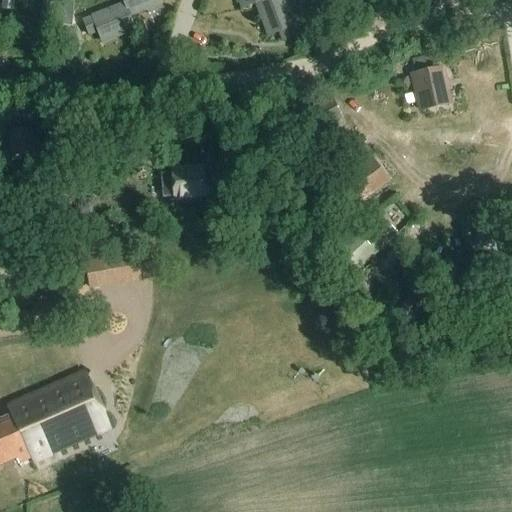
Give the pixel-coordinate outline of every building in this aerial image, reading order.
[(44,0),(43,18),(53,20),(55,0),(44,0)] [(120,0),(123,5),(124,5),(129,18),(162,5),(159,0),(120,0)] [(254,4),(266,0),(236,0),(241,11),(255,6),(254,4)] [(266,0),(254,4),(255,6),(267,38),(279,34),(282,43),(296,37),(293,28),(294,28),(283,0),(266,0)] [(72,28),(73,4),(57,3),(55,27),(72,28)] [(124,5),(123,5),(90,18),(91,19),(82,22),(88,37),(96,34),(101,45),(134,32),(129,18),(124,5)] [(421,60),(410,63),(412,70),(423,68),(421,60)] [(409,75),(418,114),(453,106),(444,67),(409,75)] [(343,120),(331,99),(285,124),(297,146),(343,120)] [(11,158),(21,157),(22,161),(24,163),(28,163),(30,178),(46,175),(43,153),(35,155),(31,132),(7,136),(11,158)] [(256,158),(245,164),(259,181),(285,163),(265,138),(248,148),(256,158)] [(354,210),(389,185),(370,159),(335,183),(354,210)] [(203,199),(201,171),(171,173),(171,177),(164,177),(165,198),(173,197),(173,201),(203,199)] [(511,214),(487,207),(475,245),(502,254),(511,221),(511,214)] [(392,217),(365,242),(356,233),(337,251),(355,271),(402,228),(392,217)] [(494,257),(480,259),(481,269),(495,268),(494,257)] [(430,267),(399,308),(411,319),(444,276),(430,267)] [(473,290),(447,292),(451,337),(477,335),(473,290)] [(220,417),(172,311),(117,335),(152,412),(109,430),(84,373),(6,407),(11,418),(0,422),(0,466),(15,460),(17,465),(29,460),(32,465),(97,436),(110,465),(220,417)]
